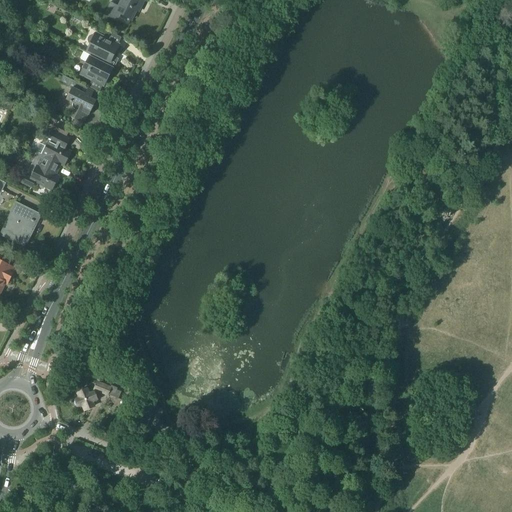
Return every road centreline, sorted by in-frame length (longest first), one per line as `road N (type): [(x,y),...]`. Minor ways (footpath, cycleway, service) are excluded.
road 1 (track): [(254,0),(48,382)]
road 2 (secondary): [(53,302),(203,0)]
road 3 (unclassified): [(186,0),(48,277),(53,302)]
